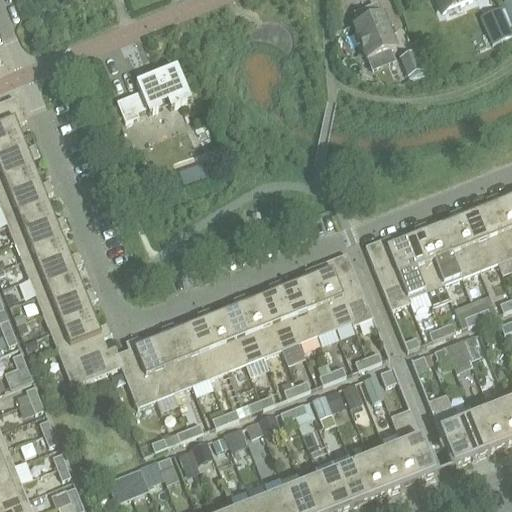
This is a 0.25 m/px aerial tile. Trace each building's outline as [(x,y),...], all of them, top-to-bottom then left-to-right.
[(435,0),(442,16),(472,4),(470,0),(435,0)] [(511,0),(501,5),(511,28),(511,27),(511,0)] [(382,18),(379,19),(375,10),(352,19),(356,29),(353,30),(366,63),(396,51),(382,18)] [(500,12),(479,21),(491,49),(511,40),(500,12)] [(414,55),(400,61),(407,80),(422,74),(414,55)] [(116,106),(125,127),(138,122),(137,118),(147,114),(148,118),(161,113),(160,108),(167,106),(170,113),(190,105),(176,70),(157,78),(158,81),(150,84),(149,81),(136,87),(140,97),(116,106)] [(0,130),(23,121),(14,101),(0,107),(0,130)] [(0,151),(22,142),(17,129),(24,126),(23,121),(0,130),(0,151)] [(26,153),(22,142),(0,151),(0,171),(37,157),(34,150),(26,153)] [(0,192),(36,178),(31,165),(39,161),(37,157),(0,171),(0,192)] [(40,189),(36,178),(0,192),(0,212),(0,213),(51,192),(48,185),(40,189)] [(53,197),(51,192),(0,213),(7,231),(50,213),(45,200),(53,197)] [(511,253),(511,201),(500,206),(497,198),(491,200),(511,253)] [(497,268),(511,262),(511,253),(491,200),(485,203),(488,210),(476,215),(497,268)] [(479,276),(497,268),(476,215),(464,220),(461,212),(455,215),(479,276)] [(50,213),(7,231),(14,248),(65,228),(63,221),(55,225),(50,213)] [(461,283),(479,276),(455,215),(449,217),(452,225),(440,230),(461,283)] [(425,227),(419,229),(444,290),(461,283),(440,230),(428,234),(425,227)] [(65,228),(14,248),(22,266),(65,249),(60,236),(67,233),(65,228)] [(426,297),(444,290),(419,229),(413,231),(416,239),(404,244),(426,297)] [(409,304),(426,297),(404,244),(392,249),(389,241),(383,243),(409,308),(411,307),(409,304)] [(391,315),(409,308),(383,243),(365,251),(391,315)] [(65,249),(22,266),(29,284),(80,264),(77,257),(69,260),(65,249)] [(328,266),(353,330),(372,323),(346,258),(328,266)] [(80,264),(29,284),(36,302),(79,285),(74,272),(82,269),(80,264)] [(310,273),(334,334),(351,327),(352,331),(353,330),(328,266),(310,273)] [(295,288),(316,341),(334,334),(310,273),(304,275),(307,283),(295,288)] [(79,285),(36,302),(43,320),(94,299),(91,292),(83,296),(79,285)] [(274,287),(298,348),(316,341),(295,288),(283,292),(280,285),(274,287)] [(259,302),(281,355),(298,348),(274,287),(268,289),(271,297),(259,302)] [(94,299),(43,320),(50,337),(93,320),(88,308),(96,304),(94,299)] [(238,301),(263,362),(281,355),(259,302),(247,307),(244,299),(238,301)] [(224,316),(245,369),(263,362),(238,301),(233,303),(236,311),(224,316)] [(511,313),(511,305),(511,304),(499,308),(503,317),(511,313)] [(227,376),(245,369),(224,316),(211,321),(208,313),(202,316),(227,376)] [(475,318),(479,327),(491,322),(487,313),(475,318)] [(209,384),(227,376),(202,316),(197,318),(200,326),(188,330),(209,384)] [(479,327),(475,318),(464,323),(467,331),(479,327)] [(93,320),(50,337),(57,355),(108,335),(106,328),(98,332),(93,320)] [(0,327),(0,332),(3,340),(12,336),(7,324),(0,327)] [(511,335),(511,325),(500,330),(504,339),(511,335)] [(191,391),(209,384),(188,330),(176,335),(173,327),(167,330),(191,391)] [(440,332),(443,341),(455,336),(452,327),(440,332)] [(152,345),(173,398),(191,391),(167,330),(161,332),(164,340),(152,345)] [(443,341),(440,332),(428,337),(432,346),(443,341)] [(496,332),(483,338),(488,351),(501,346),(496,332)] [(108,335),(57,355),(72,391),(115,374),(107,355),(114,351),(107,354),(102,343),(110,340),(108,335)] [(17,348),(12,336),(3,340),(8,351),(17,348)] [(462,345),(470,366),(479,362),(474,350),(477,349),(473,341),(462,345)] [(156,405),(173,398),(152,345),(140,349),(137,342),(131,344),(156,405)] [(416,342),(404,346),(407,355),(419,351),(416,342)] [(107,355),(115,374),(120,372),(137,413),(156,405),(131,344),(125,346),(128,354),(117,358),(114,351),(107,355)] [(445,352),(448,361),(461,356),(457,347),(445,352)] [(448,361),(445,352),(434,356),(437,365),(448,361)] [(366,362),(370,371),(381,366),(378,357),(366,362)] [(12,362),(16,373),(25,370),(21,358),(12,362)] [(423,361),(411,365),(417,378),(428,374),(423,361)] [(370,371),(366,362),(354,366),(358,375),(370,371)] [(30,382),(25,370),(16,373),(21,385),(30,382)] [(330,376),(334,385),(346,380),(342,371),(330,376)] [(392,373),(380,378),(385,391),(398,386),(392,373)] [(334,385),(330,376),(319,381),(322,390),(334,385)] [(363,385),(372,408),(384,403),(375,380),(363,385)] [(295,390),(298,399),(310,395),(307,386),(295,390)] [(341,394),(349,414),(362,409),(353,389),(341,394)] [(298,399),(295,390),(283,395),(287,404),(298,399)] [(25,395),(30,407),(39,403),(34,392),(25,395)] [(331,420),(344,414),(337,396),(324,402),(331,420)] [(502,397),(485,403),(490,415),(504,451),(511,447),(511,422),(506,408),(502,397)] [(446,399),(445,400),(460,439),(471,464),(487,458),(473,421),(468,410),(453,416),(446,399)] [(259,405),(263,414),(274,409),(271,400),(259,405)] [(445,400),(427,407),(443,445),(460,439),(445,400)] [(311,407),(319,425),(331,420),(324,402),(311,407)] [(39,403),(30,407),(35,419),(44,415),(39,403)] [(485,403),(468,410),(473,421),(487,458),(504,451),(490,415),(485,403)] [(263,414),(259,405),(247,409),(251,418),(263,414)] [(291,413),(295,422),(306,418),(303,409),(291,413)] [(295,422),(291,413),(279,418),(283,427),(295,422)] [(235,414),(223,419),(227,428),(239,423),(235,414)] [(391,421),(407,459),(424,452),(409,414),(391,421)] [(227,428),(223,419),(212,424),(215,432),(227,428)] [(264,444),(281,437),(274,420),(257,427),(263,440),(264,444)] [(417,486),(407,459),(391,421),(390,422),(401,450),(386,456),(401,493),(417,486)] [(39,429),(43,440),(52,437),(48,425),(39,429)] [(188,433),(191,442),(203,437),(199,428),(188,433)] [(191,442),(188,433),(176,438),(180,447),(191,442)] [(225,440),(233,457),(249,450),(242,433),(225,440)] [(52,437),(43,440),(48,452),(57,448),(52,437)] [(460,439),(443,445),(453,471),(453,472),(471,464),(460,439)] [(163,443),(151,448),(155,457),(167,452),(163,443)] [(197,470),(212,464),(205,448),(190,454),(191,456),(197,470)] [(424,452),(407,459),(417,486),(435,479),(424,452)] [(0,476),(14,471),(7,455),(0,457),(0,476)] [(191,456),(178,461),(184,476),(197,470),(191,456)] [(401,493),(386,456),(369,463),(384,499),(401,493)] [(352,511),(367,506),(352,470),(348,458),(331,465),(349,511),(352,511)] [(52,462),(57,474),(66,470),(61,459),(52,462)] [(169,461),(157,466),(161,475),(173,470),(169,461)] [(367,506),(384,499),(369,463),(352,470),(367,506)] [(330,511),(349,511),(331,465),(315,472),(319,483),(330,511)] [(142,472),(147,484),(159,480),(154,467),(142,472)] [(66,470),(57,474),(61,486),(70,482),(66,470)] [(0,496),(20,488),(14,471),(0,476),(0,496)] [(135,476),(123,480),(127,489),(131,500),(143,496),(135,476)] [(127,489),(123,480),(112,485),(115,494),(127,489)] [(330,511),(319,483),(302,490),(311,511),(330,511)] [(0,511),(10,511),(27,505),(20,488),(0,496),(0,511)] [(102,489),(89,494),(95,507),(107,503),(102,489)] [(311,511),(302,490),(285,496),(291,511),(311,511)] [(66,496),(70,507),(79,504),(74,492),(66,496)] [(291,511),(285,496),(269,503),(272,511),(291,511)] [(252,511),(272,511),(269,503),(252,510),(252,511)]
